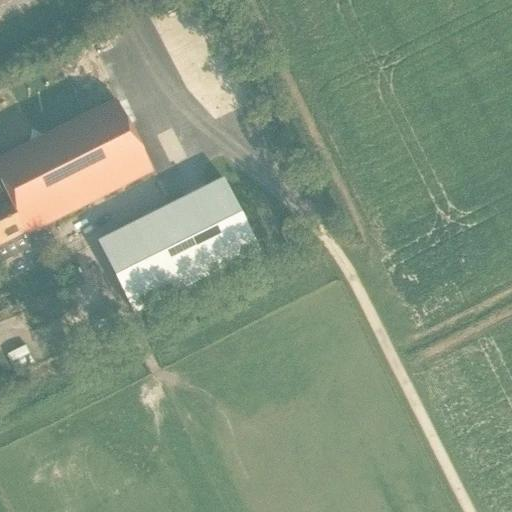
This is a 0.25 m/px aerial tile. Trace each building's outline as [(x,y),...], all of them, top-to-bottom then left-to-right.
[(113,70),(108,54),(96,58),(101,74),(113,70)] [(69,60),(57,67),(67,85),(80,78),(69,60)] [(0,168),(17,202),(0,210),(0,264),(33,248),(27,236),(152,173),(116,101),(0,160),(0,168)] [(137,122),(144,144),(152,142),(146,120),(137,122)] [(163,124),(150,130),(164,159),(177,153),(163,124)] [(99,243),(135,315),(261,253),(224,180),(99,243)]
